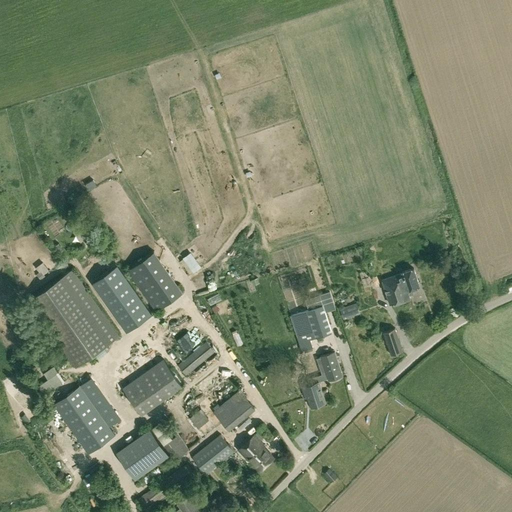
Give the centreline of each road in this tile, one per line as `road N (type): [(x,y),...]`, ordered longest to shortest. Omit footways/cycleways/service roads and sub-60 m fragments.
road 1 (unclassified): [(257,511),(411,355),(511,295)]
road 2 (track): [(0,299),(28,292),(74,261),(130,341)]
